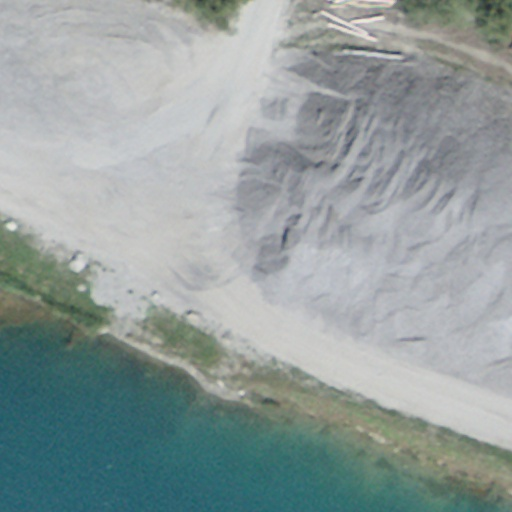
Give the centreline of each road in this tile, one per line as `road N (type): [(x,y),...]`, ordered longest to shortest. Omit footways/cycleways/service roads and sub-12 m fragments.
road 1 (track): [(199,160),(194,235),(222,285),(321,346),(511,419)]
road 2 (track): [(266,0),(199,160),(112,154),(0,107)]
